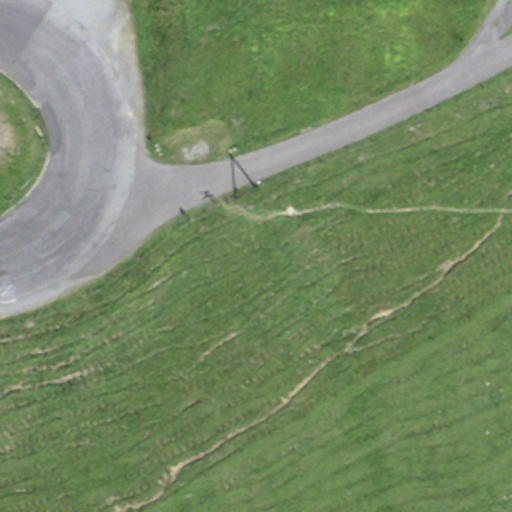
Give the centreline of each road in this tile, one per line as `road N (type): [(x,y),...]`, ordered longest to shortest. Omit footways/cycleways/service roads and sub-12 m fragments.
road 1 (track): [(511,43),(340,132),(208,183),(150,193),(83,190)]
road 2 (tertiary): [(0,29),(40,49),(68,81),(82,106),(89,164),(66,223),(0,264)]
